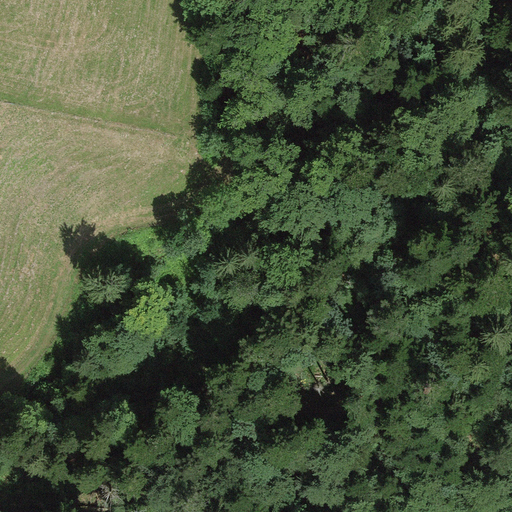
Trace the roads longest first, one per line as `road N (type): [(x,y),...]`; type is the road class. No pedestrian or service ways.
road 1 (track): [(231,143),(246,181),(245,208),(214,249),(176,267),(174,284),(200,296),(302,308),(346,294),(368,270),(377,229),(373,99),(417,0)]
road 2 (track): [(238,0),(229,51),(231,143),(218,180),(180,207),(94,233),(48,328),(24,366),(0,384)]
